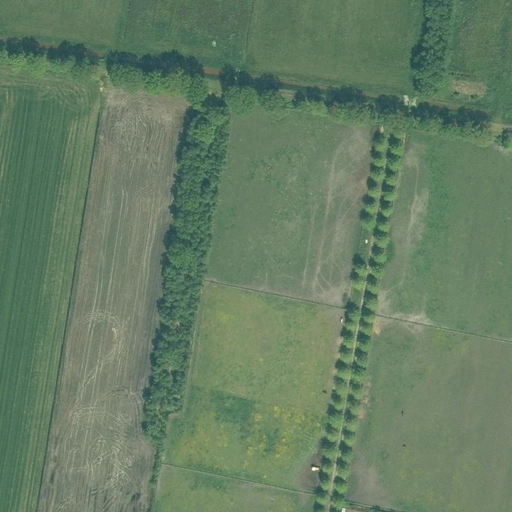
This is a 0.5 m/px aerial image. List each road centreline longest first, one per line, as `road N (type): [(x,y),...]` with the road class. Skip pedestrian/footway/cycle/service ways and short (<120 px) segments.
road 1 (track): [(511,128),(0,49)]
road 2 (track): [(328,511),(396,110)]
